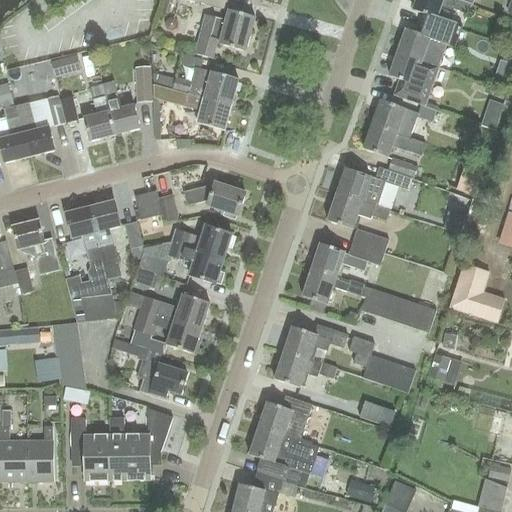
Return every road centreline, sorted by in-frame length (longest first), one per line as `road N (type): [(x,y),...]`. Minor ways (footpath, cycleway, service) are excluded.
road 1 (residential): [(193,511),(300,187)]
road 2 (residential): [(0,206),(180,159),(217,159),(300,187)]
road 3 (residential): [(300,187),(364,0)]
